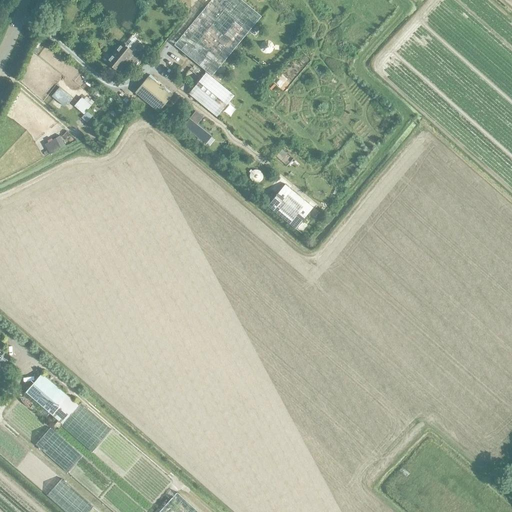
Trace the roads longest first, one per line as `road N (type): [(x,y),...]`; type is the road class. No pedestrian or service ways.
road 1 (track): [(0,193),(81,158),(103,161),(137,123),(151,125),(311,258),(421,127)]
road 2 (track): [(195,0),(191,16),(124,86),(15,17)]
road 3 (track): [(146,69),(317,205)]
